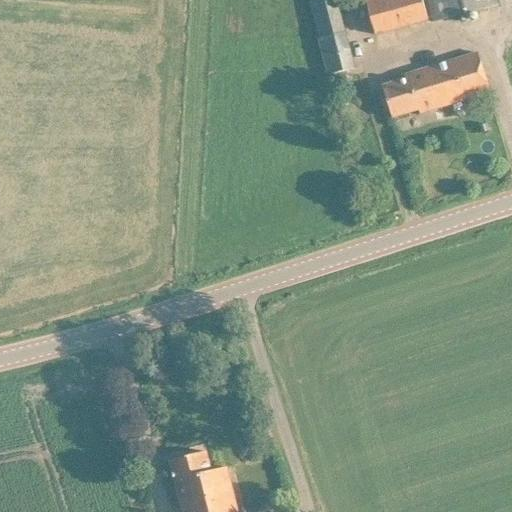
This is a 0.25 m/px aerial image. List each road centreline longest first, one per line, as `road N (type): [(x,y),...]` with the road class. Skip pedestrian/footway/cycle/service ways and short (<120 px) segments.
road 1 (tertiary): [(239,290),(511,202)]
road 2 (tertiary): [(239,290),(0,357)]
road 3 (track): [(309,511),(239,290)]
